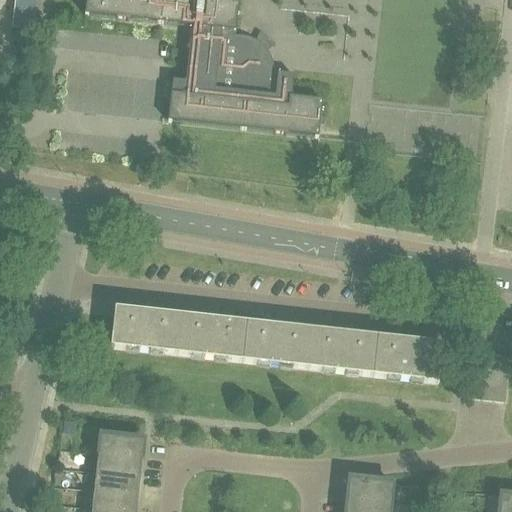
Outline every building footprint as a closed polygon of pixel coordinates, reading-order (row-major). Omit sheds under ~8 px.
[(86,0),(85,16),(116,19),(115,21),(129,22),(129,21),(193,27),(187,83),(172,82),(172,87),(170,87),(169,95),(171,96),(168,123),(274,135),(273,136),(287,138),(287,136),(319,139),(323,103),(292,99),(294,77),(274,74),(274,71),(274,68),(273,65),(273,62),(271,59),(270,56),(269,53),(267,52),(275,46),(273,44),(271,41),(269,39),(266,37),(263,35),(261,33),(260,33),(256,41),(253,40),(251,39),(248,38),(245,37),(242,37),(235,36),(236,32),(239,0),(86,0)] [(111,350),(177,357),(181,319),(115,312),(111,350)] [(181,319),(177,357),(242,365),(246,326),(181,319)] [(312,333),(246,326),(242,365),(308,372),(312,333)] [(378,340),(312,333),(308,372),(374,379),(378,340)] [(443,347),(378,340),(374,379),(438,386),(443,347)] [(473,377),(476,355),(464,354),(462,376),(473,377)] [(487,356),(476,355),(473,377),(485,379),(487,356)] [(499,358),(487,356),(485,379),(496,380),(499,358)] [(510,359),(499,358),(496,380),(508,381),(510,359)] [(459,400),(470,401),(473,377),(462,376),(459,400)] [(482,402),(485,379),(473,377),(470,401),(482,402)] [(482,402),(494,404),(496,380),(485,379),(482,402)] [(505,405),(508,381),(496,380),(494,404),(505,405)] [(98,456),(143,460),(145,445),(145,442),(100,437),(98,456)] [(98,456),(96,474),(141,479),(143,460),(98,456)] [(96,474),(94,492),(139,497),(141,479),(96,474)] [(349,481),(347,500),(391,505),(393,486),(349,481)] [(137,511),(139,497),(94,492),(92,511),(104,511),(137,511)] [(511,511),(511,499),(501,498),(498,511),(511,511)] [(390,511),(391,505),(347,500),(345,511),(390,511)]
